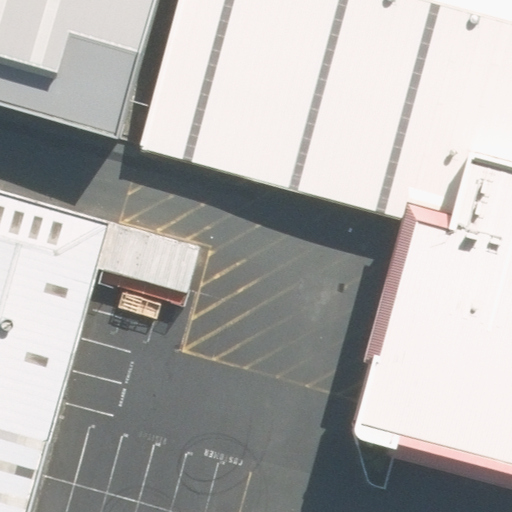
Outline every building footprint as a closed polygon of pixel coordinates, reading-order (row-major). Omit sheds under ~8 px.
[(0,0),(0,99),(119,133),(156,0),(0,0)] [(511,0),(181,0),(141,149),(414,222),(450,232),(473,150),(511,161),(511,0)] [(511,161),(473,150),(450,232),(414,222),(355,437),(511,480),(511,161)] [(115,219),(0,186),(0,511),(32,511),(102,265),(115,219)] [(102,265),(191,291),(205,245),(115,219),(102,265)]
